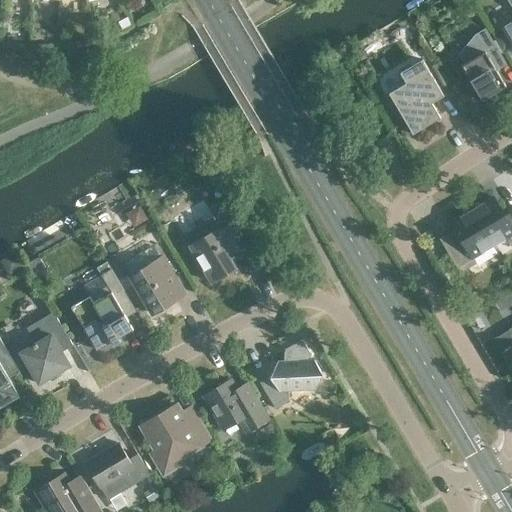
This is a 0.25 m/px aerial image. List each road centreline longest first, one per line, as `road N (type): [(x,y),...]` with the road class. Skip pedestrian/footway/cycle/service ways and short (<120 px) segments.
road 1 (residential): [(450,496),(346,322),(318,301),(283,300),(0,470)]
road 2 (residential): [(511,430),(401,239),(403,214),(426,187),(511,135)]
